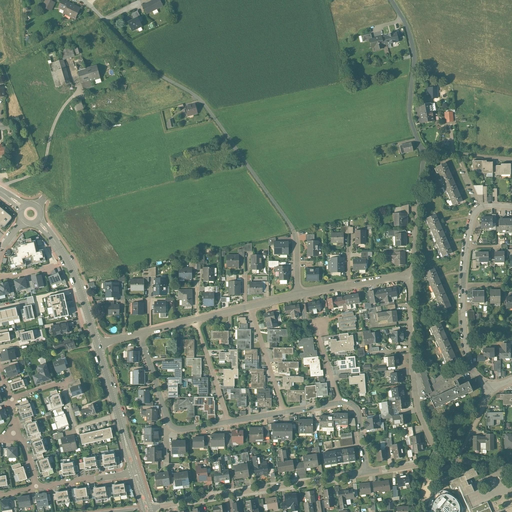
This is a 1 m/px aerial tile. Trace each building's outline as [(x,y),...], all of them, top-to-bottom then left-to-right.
[(47,0),(45,0),(43,7),(51,11),(54,3),(47,0)] [(151,0),(152,1),(143,6),(147,14),(153,11),(154,15),(158,13),(157,9),(163,6),(159,0),(151,0)] [(69,4),(62,1),(59,7),(66,11),(69,4)] [(80,9),(69,4),(66,11),(64,13),(65,14),(65,13),(71,16),(72,17),(75,19),(80,9)] [(137,11),(132,14),(135,20),(138,18),(140,17),(137,11)] [(135,20),(128,23),(133,31),(142,27),(138,18),(135,20)] [(385,36),(372,39),(371,34),(361,36),(362,42),(370,40),(372,48),(375,47),(376,50),(383,48),(383,46),(387,45),(385,36)] [(398,42),(397,37),(396,34),(392,35),(392,34),(388,35),(389,35),(385,36),(387,45),(392,43),(398,42)] [(82,58),(75,60),(76,64),(78,72),(85,69),(83,62),(82,58)] [(63,60),(49,64),(51,72),(58,70),(65,68),(63,60)] [(85,69),(78,72),(81,84),(100,79),(96,66),(85,69)] [(65,68),(58,70),(63,86),(70,84),(65,68)] [(58,70),(51,72),(56,88),(63,86),(58,70)] [(437,88),(428,88),(428,98),(437,98),(437,88)] [(430,104),(418,106),(420,116),(420,119),(419,119),(420,124),(421,123),(421,124),(434,122),(430,104)] [(195,105),(185,108),(188,117),(198,114),(195,105)] [(445,122),(453,122),(452,112),(444,113),(445,122)] [(411,144),(400,146),(401,155),(413,152),(411,144)] [(482,161),(472,161),(472,173),(483,173),(482,163),(482,161)] [(493,166),(492,162),(486,163),(482,163),(483,173),(483,174),(493,174),(493,173),(493,166)] [(462,202),(446,163),(436,168),(453,206),(462,202)] [(510,164),(501,164),(501,166),(501,174),(511,174),(511,171),(510,164)] [(483,187),(483,186),(473,186),(477,195),(483,195),(483,187)] [(401,214),(392,214),(392,215),(395,215),(396,226),(394,226),(407,226),(407,215),(409,214),(408,205),(401,207),(401,214)] [(11,216),(0,207),(0,226),(1,227),(2,226),(4,228),(11,219),(12,217),(11,216)] [(452,253),(436,215),(426,219),(442,257),(452,253)] [(491,215),(492,218),(481,218),(481,228),(492,228),(492,224),(496,224),(495,215),(491,215)] [(511,221),(511,220),(499,220),(499,233),(511,232),(511,221)] [(365,231),(355,231),(355,235),(356,235),(356,239),(355,239),(356,244),(365,244),(365,231)] [(341,233),(331,234),(331,238),(332,238),(332,242),(337,242),(337,245),(343,245),(343,237),(341,237),(341,233)] [(404,234),(395,234),(395,237),(396,246),(406,246),(406,238),(404,238),(404,234)] [(16,256),(9,258),(10,266),(15,265),(16,268),(26,266),(25,260),(31,259),(32,265),(42,263),(42,259),(45,258),(43,250),(38,251),(35,241),(18,245),(20,250),(15,251),(16,256)] [(276,243),(275,243),(275,245),(275,254),(287,254),(287,242),(283,242),(283,243),(276,243)] [(314,242),(308,242),(307,242),(307,256),(317,256),(317,242),(314,242)] [(404,252),(395,252),(395,253),(389,253),(389,259),(395,258),(395,265),(404,265),(404,252)] [(488,253),(476,253),(476,261),(476,263),(488,263),(488,253)] [(504,262),(504,253),(494,253),(494,260),(495,262),(504,262)] [(204,255),(196,257),(196,262),(196,265),(204,264),(204,255)] [(238,256),(227,256),(227,266),(238,266),(238,260),(238,259),(239,259),(239,258),(239,256),(238,256)] [(261,256),(251,256),(251,270),(261,270),(261,256)] [(365,260),(353,260),(353,270),(366,270),(365,260)] [(278,267),(275,267),(275,272),(279,272),(279,280),(288,280),(287,267),(278,267)] [(190,268),(180,268),(180,279),(191,278),(191,271),(191,269),(191,268),(190,268)] [(214,268),(204,268),(204,282),(214,282),(214,268)] [(451,307),(434,269),(425,273),(441,311),(451,307)] [(318,270),(306,270),(307,281),(319,281),(318,270)] [(58,273),(48,278),(52,286),(56,284),(57,285),(62,283),(62,281),(60,277),(58,273)] [(32,278),(32,281),(34,288),(39,287),(39,288),(44,287),(43,282),(42,282),(41,276),(32,278)] [(240,282),(236,282),(236,277),(226,278),(226,282),(230,282),(230,287),(229,287),(229,294),(240,294),(240,282)] [(25,279),(15,281),(17,291),(26,289),(27,289),(26,284),(25,279)] [(143,279),(135,279),(135,280),(132,280),(131,285),(133,285),(133,290),(144,290),(144,282),(144,279),(143,279)] [(166,279),(153,279),(154,295),(166,295),(166,279)] [(2,285),(0,285),(0,295),(10,294),(9,288),(8,283),(5,284),(5,283),(1,284),(2,285)] [(118,283),(104,283),(104,289),(106,289),(106,296),(112,296),(112,298),(118,298),(118,283)] [(262,283),(251,283),(251,294),(262,294),(262,283)] [(395,288),(386,289),(388,298),(391,297),(396,296),(395,288)] [(377,291),(378,299),(379,299),(384,298),(388,298),(386,289),(377,291)] [(192,306),(191,290),(179,291),(178,291),(178,299),(182,299),(182,306),(192,306)] [(377,291),(369,292),(370,302),(371,304),(376,303),(376,300),(379,299),(378,299),(377,291)] [(484,291),(472,291),(472,299),(474,299),(474,303),(484,302),(484,305),(487,305),(487,296),(484,296),(484,291)] [(496,291),(490,291),(490,303),(495,303),(495,304),(500,304),(500,291),(496,291)] [(205,293),(204,293),(204,302),(205,302),(206,306),(214,306),(214,293),(213,293),(205,293)] [(69,316),(64,294),(45,298),(50,320),(69,316)] [(354,295),(345,297),(346,305),(355,303),(355,304),(355,303),(355,301),(359,300),(358,294),(357,295),(354,295)] [(345,297),(336,298),(337,306),(338,306),(343,306),(346,305),(345,297)] [(336,298),(327,300),(328,301),(329,307),(329,309),(338,307),(338,306),(337,306),(336,298)] [(319,302),(308,304),(309,312),(313,312),(314,315),(317,314),(317,311),(320,310),(322,309),(321,304),(319,304),(319,302)] [(135,303),(133,303),(133,315),(143,314),(143,307),(144,307),(144,303),(143,303),(135,303)] [(166,303),(155,303),(155,313),(166,313),(166,303)] [(355,303),(346,305),(348,312),(356,311),(355,304),(355,303)] [(34,319),(31,305),(24,307),(26,316),(29,316),(30,319),(34,319)] [(298,305),(289,307),(290,313),(291,315),(297,314),(300,313),(298,305)] [(119,306),(109,306),(109,315),(113,315),(119,315),(119,306)] [(17,307),(11,309),(14,321),(20,319),(17,307)] [(11,309),(5,310),(8,322),(14,321),(11,309)] [(5,310),(0,311),(0,312),(2,323),(8,322),(5,310)] [(390,312),(387,312),(387,314),(388,319),(388,323),(397,322),(395,311),(390,312)] [(383,312),(379,313),(379,315),(378,315),(378,317),(379,320),(388,319),(387,314),(383,314),(383,312)] [(273,313),(264,315),(266,323),(268,323),(275,321),(273,313)] [(346,318),(343,318),(338,318),(339,323),(341,323),(342,326),(341,327),(341,329),(343,331),(355,329),(354,321),(356,321),(355,316),(354,317),(346,318)] [(67,323),(61,325),(62,334),(69,332),(68,327),(67,324),(67,323)] [(457,362),(441,324),(431,328),(447,366),(457,362)] [(54,326),(52,327),(54,336),(62,334),(61,325),(54,326)] [(18,338),(21,337),(20,334),(25,333),(24,330),(16,331),(18,338)] [(240,330),(239,330),(239,335),(237,335),(237,340),(251,340),(251,330),(248,330),(240,330)] [(287,330),(268,330),(268,342),(270,342),(270,348),(273,348),(277,348),(277,336),(288,336),(287,330)] [(25,333),(20,334),(21,337),(22,343),(35,340),(33,331),(25,333)] [(379,332),(370,333),(370,331),(363,332),(364,345),(369,344),(371,343),(371,344),(380,343),(379,332)] [(0,334),(0,342),(10,341),(9,332),(8,333),(0,334)] [(229,332),(212,332),(212,340),(221,340),(221,344),(229,344),(229,337),(229,332)] [(400,332),(392,332),(392,335),(391,335),(391,340),(392,340),(392,343),(403,342),(402,339),(403,339),(403,335),(402,335),(402,332),(400,332)] [(348,336),(347,337),(347,340),(340,341),(338,341),(338,342),(336,342),(336,340),(331,341),(331,346),(332,353),(338,352),(338,351),(345,350),(345,351),(353,350),(353,345),(352,336),(348,336)] [(311,338),(298,339),(299,345),(304,345),(304,351),(304,354),(300,354),(301,359),(303,358),(317,357),(316,351),(314,352),(313,345),(312,345),(311,338)] [(73,339),(64,342),(65,347),(67,350),(76,348),(73,339)] [(171,339),(154,339),(154,343),(156,343),(156,347),(155,347),(156,355),(159,355),(165,355),(164,345),(171,345),(171,339)] [(194,340),(182,340),(181,345),(186,345),(186,355),(194,355),(194,340)] [(251,340),(237,340),(237,350),(238,350),(246,350),(251,350),(251,340)] [(504,344),(502,344),(502,347),(503,348),(504,348),(504,349),(500,349),(500,358),(506,358),(506,360),(509,360),(509,358),(510,358),(510,345),(510,344),(504,344)] [(134,348),(126,348),(126,352),(128,352),(128,358),(129,358),(129,351),(134,351),(134,348)] [(277,348),(273,348),(273,359),(275,359),(275,362),(278,362),(282,362),(282,355),(293,355),(293,348),(277,348)] [(493,349),(487,349),(484,349),(484,358),(484,361),(489,361),(489,357),(493,357),(493,358),(494,358),(494,349),(493,349)] [(8,351),(2,352),(3,361),(15,359),(14,352),(14,350),(8,351)] [(237,350),(229,350),(229,354),(227,353),(226,353),(219,353),(219,358),(224,358),(224,361),(232,361),(232,369),(238,369),(238,350),(237,350)] [(251,350),(246,350),(246,355),(245,355),(245,360),(259,360),(259,356),(257,356),(257,350),(251,350)] [(134,351),(129,351),(129,358),(128,358),(128,363),(139,363),(139,351),(134,351)] [(346,360),(337,360),(337,365),(339,365),(339,369),(351,369),(351,373),(360,372),(360,367),(356,367),(355,356),(346,357),(346,360)] [(317,357),(303,358),(304,364),(310,363),(311,377),(317,376),(323,376),(322,371),(320,371),(319,361),(317,361),(317,357)] [(398,357),(389,357),(390,367),(398,366),(400,366),(399,362),(398,362),(398,357)] [(182,359),(174,359),(174,362),(169,362),(164,362),(163,368),(172,368),(172,369),(176,369),(176,378),(178,378),(182,378),(182,359)] [(186,359),(186,364),(193,364),(193,375),(201,375),(201,359),(194,359),(186,359)] [(63,361),(54,364),(57,372),(66,369),(65,365),(64,360),(63,361)] [(259,360),(245,360),(245,364),(246,364),(246,369),(252,369),(257,369),(257,363),(259,363),(259,360)] [(282,362),(278,362),(278,373),(287,373),(287,369),(298,369),(298,362),(282,362)] [(46,364),(38,367),(40,374),(33,376),(36,384),(51,379),(46,364)] [(9,367),(5,369),(9,378),(18,375),(15,367),(15,365),(9,367)] [(144,367),(134,367),(134,372),(134,379),(135,379),(135,384),(144,384),(144,372),(144,367)] [(232,369),(219,369),(219,373),(224,373),(224,386),(234,386),(234,374),(238,374),(238,369),(232,369)] [(257,369),(252,369),(252,374),(251,374),(251,379),(265,379),(265,376),(264,376),(264,369),(257,369)] [(429,381),(426,376),(427,375),(424,369),(419,372),(421,377),(420,377),(423,383),(422,383),(425,389),(424,389),(427,395),(432,393),(429,387),(430,387),(428,381),(429,381)] [(394,374),(390,374),(390,377),(391,383),(403,382),(402,373),(394,374)] [(364,374),(359,375),(360,376),(349,377),(349,385),(358,384),(359,394),(366,393),(364,374)] [(298,377),(283,376),(283,387),(291,387),(291,383),(304,383),(304,377),(298,377)] [(176,378),(168,378),(168,398),(178,398),(178,378),(176,378)] [(193,378),(192,378),(192,383),(199,383),(199,394),(200,394),(200,398),(207,397),(207,394),(208,394),(207,378),(201,378),(193,378)] [(265,379),(251,379),(251,384),(252,384),(252,389),(258,389),(264,389),(264,382),(265,382),(265,379)] [(13,383),(11,384),(13,391),(25,387),(23,380),(13,383)] [(452,391),(435,399),(435,398),(430,400),(435,409),(472,392),(468,382),(464,384),(464,385),(459,388),(452,391)] [(75,384),(73,385),(74,387),(73,388),(73,387),(69,389),(70,392),(71,392),(73,397),(83,394),(80,385),(79,383),(75,384)] [(327,384),(320,384),(320,383),(319,383),(315,383),(316,386),(316,394),(323,394),(323,396),(328,396),(327,384)] [(316,386),(311,386),(311,388),(305,389),(305,391),(306,400),(310,399),(310,398),(317,398),(316,394),(316,386)] [(403,386),(393,387),(394,397),(404,396),(403,386)] [(150,387),(140,387),(140,390),(140,398),(140,402),(145,402),(145,403),(149,403),(149,402),(150,396),(150,392),(150,387)] [(241,389),(231,389),(231,393),(230,393),(230,394),(232,394),(232,398),(237,398),(237,407),(237,406),(241,406),(241,407),(246,407),(246,398),(244,398),(244,394),(241,394),(241,389)] [(264,389),(258,389),(258,394),(257,394),(257,399),(258,399),(271,399),(271,395),(270,395),(270,389),(264,389)] [(305,391),(287,391),(287,395),(290,395),(290,402),(300,402),(300,395),(302,395),(302,401),(306,401),(306,400),(305,391)] [(50,404),(62,400),(61,397),(59,398),(58,395),(59,395),(58,394),(52,396),(48,398),(50,404)] [(511,394),(503,395),(503,400),(503,405),(511,405),(511,394)] [(200,398),(194,398),(194,405),(199,405),(199,403),(204,403),(204,405),(205,405),(205,404),(207,404),(207,415),(208,415),(214,415),(214,404),(213,404),(213,401),(213,398),(207,397),(200,398)] [(184,402),(184,401),(178,401),(178,404),(175,404),(175,413),(181,413),(181,412),(183,412),(183,410),(187,410),(187,407),(188,407),(188,417),(194,417),(194,405),(194,398),(186,398),(187,402),(184,402)] [(271,399),(258,399),(258,402),(258,407),(271,407),(271,399)] [(62,400),(50,404),(52,410),(53,410),(62,407),(60,403),(63,403),(62,400)] [(405,400),(396,401),(397,410),(406,409),(405,400)] [(97,403),(89,406),(89,409),(81,411),(83,418),(92,415),(100,412),(97,403)] [(20,407),(18,407),(20,414),(32,410),(30,404),(29,404),(20,407)] [(145,406),(141,406),(141,410),(147,410),(147,421),(157,421),(157,410),(153,410),(153,406),(145,406)] [(32,410),(20,414),(22,420),(25,419),(31,417),(34,416),(32,410)] [(503,413),(487,413),(487,426),(492,426),(492,421),(495,419),(503,419),(503,413)] [(65,414),(53,417),(58,430),(69,426),(65,414)] [(406,415),(397,416),(393,416),(393,418),(393,421),(393,425),(407,424),(406,415)] [(24,425),(26,431),(39,428),(37,421),(32,423),(26,425),(24,425)] [(291,425),(272,425),(272,430),(273,430),(273,435),(273,439),(285,439),(285,440),(292,440),(292,435),(292,429),(291,429),(291,425)] [(412,427),(404,428),(405,438),(410,437),(413,437),(412,427)] [(41,434),(39,428),(26,431),(28,438),(31,437),(36,435),(41,434)] [(111,428),(80,435),(82,445),(113,438),(111,428)] [(263,428),(251,429),(252,442),(264,441),(263,437),(263,428)] [(243,442),(243,431),(232,432),(232,434),(232,442),(233,442),(243,442)] [(486,438),(474,438),(474,448),(479,448),(478,443),(486,443),(487,450),(493,450),(493,434),(486,434),(486,438)] [(74,436),(69,437),(61,439),(64,452),(76,449),(77,449),(74,436)] [(413,437),(410,437),(411,445),(414,445),(419,444),(418,436),(413,437)] [(204,438),(193,438),(193,447),(200,447),(200,445),(204,445),(204,442),(204,438)] [(341,439),(339,440),(340,447),(353,445),(352,438),(341,439)] [(30,443),(32,449),(45,445),(43,439),(41,440),(32,443),(30,443)] [(401,444),(393,446),(395,459),(403,458),(402,453),(403,453),(401,444)] [(419,444),(414,445),(415,453),(424,452),(423,444),(419,444)] [(47,452),(45,445),(32,449),(34,456),(36,455),(42,453),(47,452)] [(17,458),(17,448),(8,448),(8,458),(17,458)] [(354,448),(323,453),(325,466),(343,463),(343,462),(349,461),(349,462),(355,461),(354,448)] [(285,449),(279,450),(280,458),(281,463),(287,462),(285,449)] [(385,450),(376,452),(377,458),(378,458),(378,461),(386,460),(386,454),(385,450)] [(115,453),(108,454),(110,467),(117,466),(117,464),(116,458),(115,453)] [(104,468),(110,467),(108,454),(102,455),(103,460),(104,466),(104,468)] [(316,455),(303,457),(304,463),(305,468),(310,468),(310,467),(317,466),(318,466),(316,455)] [(96,456),(90,457),(92,470),(98,469),(98,467),(97,461),(96,456)] [(259,456),(253,457),(256,476),(268,474),(267,470),(267,465),(261,466),(259,456)] [(36,461),(38,467),(51,464),(49,457),(44,459),(38,461),(36,461)] [(85,471),(92,470),(90,457),(83,458),(84,463),(85,469),(85,471)] [(218,461),(213,462),(214,466),(215,466),(216,469),(214,469),(215,472),(214,472),(215,483),(220,482),(220,481),(229,480),(228,470),(225,471),(225,468),(223,468),(222,461),(225,461),(224,457),(218,458),(218,461)] [(287,462),(281,463),(280,458),(276,459),(277,466),(281,465),(282,471),(294,470),(293,461),(287,462)] [(74,462),(67,463),(69,476),(76,474),(75,472),(74,466),(74,462)] [(63,476),(69,476),(67,463),(61,464),(62,468),(62,474),(63,476)] [(53,470),(51,464),(38,467),(40,474),(42,473),(48,471),(53,470)] [(247,466),(239,467),(239,466),(235,467),(237,478),(249,476),(247,466)] [(21,467),(14,470),(16,475),(17,475),(20,482),(27,479),(23,467),(21,467)] [(200,468),(196,469),(198,480),(207,478),(207,474),(206,469),(201,470),(200,468)] [(274,469),(267,470),(268,474),(269,478),(275,477),(274,469)] [(474,469),(463,473),(464,476),(466,481),(477,476),(474,469)] [(168,473),(161,474),(163,486),(167,486),(167,485),(170,485),(170,484),(168,476),(168,473)] [(181,473),(174,474),(175,480),(176,486),(179,486),(182,486),(181,473)] [(187,473),(181,473),(182,486),(186,485),(189,484),(187,473)] [(161,474),(155,475),(157,487),(160,486),(160,487),(163,486),(161,474)] [(408,475),(397,477),(399,485),(404,484),(404,485),(410,484),(408,475)] [(458,478),(449,482),(452,489),(458,487),(460,486),(464,495),(465,496),(474,492),(470,485),(468,486),(466,481),(464,476),(458,479),(458,478)] [(388,481),(383,482),(383,481),(378,482),(380,491),(385,490),(390,489),(388,481)] [(125,483),(119,484),(121,497),(127,496),(126,492),(125,486),(125,483)] [(119,484),(112,485),(114,498),(121,497),(119,484)] [(369,484),(359,485),(360,495),(361,495),(361,493),(366,493),(366,494),(371,494),(369,484)] [(106,486),(100,487),(102,500),(108,499),(108,495),(107,488),(106,486)] [(465,496),(464,495),(460,486),(458,487),(468,511),(472,511),(471,509),(465,496)] [(87,487),(81,488),(83,501),(89,500),(88,495),(87,489),(87,487)] [(100,487),(93,488),(95,496),(95,501),(102,500),(100,487)] [(81,488),(74,489),(76,502),(83,501),(81,488)] [(331,489),(323,490),(326,506),(333,505),(333,506),(334,506),(331,489)] [(68,490),(62,491),(64,504),(70,503),(70,498),(69,492),(68,490)] [(339,492),(338,492),(338,495),(340,509),(346,508),(345,499),(349,498),(349,499),(355,498),(354,494),(355,494),(354,493),(353,493),(352,490),(339,492)] [(62,491),(55,492),(56,494),(57,500),(58,505),(64,504),(62,491)] [(313,491),(306,492),(307,503),(312,503),(315,502),(313,491)] [(296,495),(289,496),(289,495),(285,495),(286,503),(286,506),(291,505),(292,511),(297,511),(297,507),(297,504),(296,495)] [(29,496),(18,498),(20,508),(31,506),(31,504),(29,496)] [(276,498),(266,500),(268,509),(273,508),(273,509),(278,508),(276,498)] [(11,499),(1,501),(2,511),(12,509),(12,508),(11,501),(11,499)] [(255,500),(246,501),(248,511),(256,509),(255,500)] [(240,502),(232,504),(233,511),(236,511),(241,511),(240,502)] [(491,511),(487,502),(482,505),(481,504),(478,505),(479,506),(471,509),(472,511),(491,511)]
